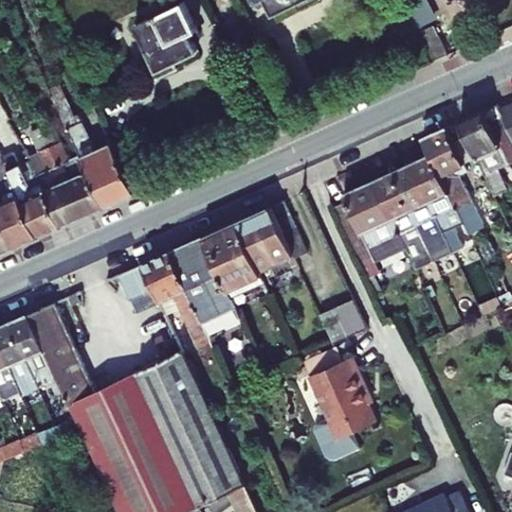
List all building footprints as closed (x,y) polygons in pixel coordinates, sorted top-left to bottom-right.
[(256,0),(257,1),(258,0),(266,0),(274,14),(297,3),(300,9),(318,0),(256,0)] [(199,29),(185,1),(136,24),(154,62),(151,64),(158,78),(179,68),(176,62),(199,51),(191,33),(199,29)] [(432,62),(405,8),(390,15),(416,70),(432,62)] [(433,62),(449,55),(434,25),(418,33),(433,62)] [(67,99),(62,90),(51,96),(56,105),(67,99)] [(67,99),(56,105),(81,155),(107,206),(138,193),(114,143),(97,150),(79,115),(76,117),(67,99)] [(511,132),(502,110),(499,104),(462,120),(496,195),(509,189),(500,168),(511,162),(511,132)] [(511,105),(502,110),(511,132),(511,105)] [(51,122),(42,127),(85,215),(107,206),(81,155),(71,161),(51,122)] [(469,170),(449,126),(425,137),(432,153),(458,208),(459,208),(469,227),(482,221),(461,174),(469,170)] [(85,215),(42,127),(32,132),(41,151),(30,157),(32,160),(63,225),(66,224),(85,215)] [(138,193),(153,186),(129,136),(115,142),(138,193)] [(63,225),(32,160),(21,166),(15,153),(4,159),(41,234),(63,225)] [(458,208),(432,153),(413,162),(431,201),(445,232),(464,223),(458,208)] [(41,234),(4,159),(1,155),(0,155),(0,208),(18,244),(41,234)] [(431,201),(413,162),(394,171),(412,210),(423,233),(430,234),(440,255),(453,249),(449,240),(445,232),(431,201)] [(423,233),(412,210),(394,171),(375,180),(393,218),(400,234),(406,247),(417,269),(435,261),(423,233)] [(393,218),(375,180),(345,193),(350,202),(336,209),(360,261),(373,255),(370,248),(400,234),(393,218)] [(297,226),(285,200),(273,206),(284,232),(297,226)] [(284,232),(273,206),(238,221),(261,270),(295,254),(285,233),(284,232)] [(0,251),(18,244),(0,208),(0,251)] [(261,270),(238,221),(205,236),(230,289),(263,274),(261,270)] [(309,252),(298,227),(285,233),(295,254),(296,258),(309,252)] [(406,247),(400,234),(370,248),(373,255),(376,261),(406,247)] [(230,289),(205,236),(172,251),(204,321),(238,306),(235,300),(230,289)] [(461,245),(457,236),(449,240),(453,249),(461,245)] [(204,321),(172,251),(144,263),(156,289),(161,301),(176,294),(182,307),(200,346),(213,340),(210,335),(204,321)] [(156,289),(144,263),(118,275),(130,300),(156,289)] [(263,274),(230,289),(235,300),(263,288),(261,283),(266,281),(263,274)] [(182,307),(176,294),(161,301),(167,314),(182,307)] [(368,328),(354,299),(335,308),(349,337),(368,328)] [(229,447),(184,349),(161,360),(161,359),(138,370),(138,371),(96,392),(92,384),(93,384),(69,330),(70,330),(64,316),(62,317),(56,302),(29,314),(59,379),(65,390),(72,406),(74,405),(79,416),(77,417),(81,427),(83,426),(87,435),(123,511),(183,511),(200,504),(200,505),(245,483),(241,472),(229,447)] [(244,319),(238,306),(204,321),(210,335),(244,319)] [(349,337),(335,308),(321,314),(335,343),(349,337)] [(59,379),(29,314),(11,321),(40,388),(59,379)] [(40,388),(11,321),(0,326),(0,341),(22,391),(23,395),(40,388)] [(216,347),(213,340),(200,346),(203,353),(216,347)] [(22,391),(0,341),(0,388),(4,398),(22,391)] [(306,361),(312,375),(348,359),(342,345),(306,361)] [(354,431),(378,421),(370,404),(364,391),(368,390),(353,356),(348,359),(312,375),(331,418),(318,424),(316,429),(327,455),(332,458),(337,459),(362,448),(354,431)] [(65,390),(59,379),(40,388),(43,395),(45,399),(65,390)] [(43,395),(40,388),(23,395),(27,403),(43,395)] [(374,402),(368,390),(364,391),(370,404),(374,402)] [(27,403),(23,395),(22,391),(4,398),(7,404),(10,411),(27,404),(27,403)] [(81,427),(77,417),(57,426),(61,437),(73,431),(81,427)] [(61,437),(57,426),(40,433),(44,443),(45,445),(54,440),(61,437)] [(85,436),(81,427),(73,431),(78,439),(85,436)] [(44,443),(40,433),(39,432),(22,439),(27,451),(44,443)] [(27,451),(22,439),(3,447),(8,459),(27,451)] [(248,469),(236,443),(229,447),(241,472),(248,469)] [(3,447),(0,448),(0,462),(6,460),(8,459),(3,447)] [(493,511),(479,482),(462,490),(472,511),(493,511)] [(258,511),(245,483),(200,505),(200,504),(183,511),(219,511),(234,502),(238,511),(258,511)] [(472,511),(462,490),(448,496),(447,494),(408,511),(472,511)]
